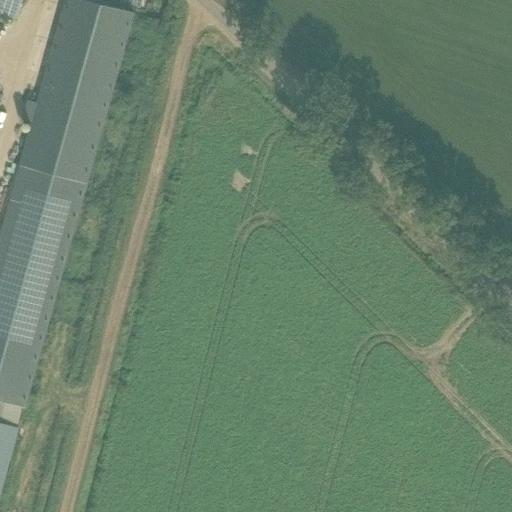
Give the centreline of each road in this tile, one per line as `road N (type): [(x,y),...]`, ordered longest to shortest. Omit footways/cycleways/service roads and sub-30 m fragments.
road 1 (track): [(68,511),(202,0)]
road 2 (unclassified): [(511,296),(209,0)]
